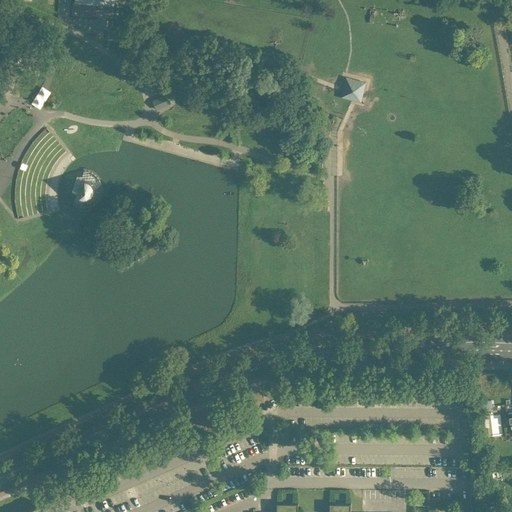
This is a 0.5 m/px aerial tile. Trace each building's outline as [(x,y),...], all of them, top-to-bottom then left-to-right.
[(60,0),(61,11),(69,11),(68,0),(60,0)] [(90,22),(88,28),(96,31),(98,25),(90,22)] [(160,39),(154,48),(173,60),(179,51),(183,54),(186,49),(163,34),(160,39)] [(0,93),(9,69),(6,68),(6,69),(0,66),(0,93)] [(355,100),(360,80),(346,77),(341,97),(355,100)] [(156,109),(171,103),(167,95),(153,101),(156,109)] [(87,171),(84,171),(81,171),(84,171),(73,205),(76,206),(78,207),(81,208),(84,208),(86,207),(89,207),(91,206),(94,204),(96,202),(98,200),(99,198),(100,196),(101,193),(101,191),(101,188),(101,185),(100,183),(99,180),(98,178),(96,176),(94,174),(92,173),(89,172),(87,171)] [(350,511),(351,503),(346,503),(346,502),(335,502),(335,503),(330,503),(329,511),(298,511),(298,503),(293,503),(293,502),(282,502),(282,503),(277,503),(276,511),(350,511)] [(21,511),(46,511),(43,503),(21,511)]
